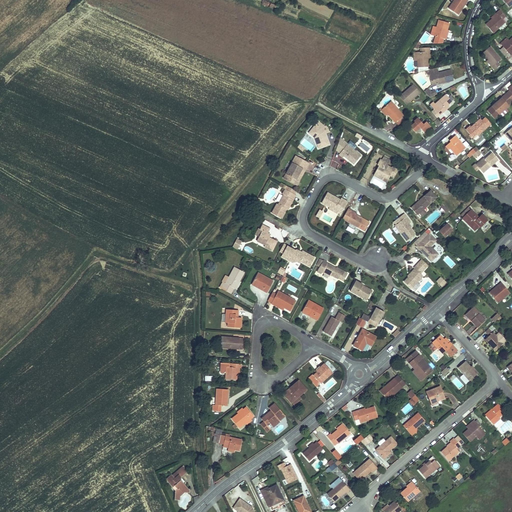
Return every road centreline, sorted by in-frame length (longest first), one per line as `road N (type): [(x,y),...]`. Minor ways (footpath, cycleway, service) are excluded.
road 1 (residential): [(428,160),(388,197),(324,177),(301,215),(306,230),(367,262),(378,260)]
road 2 (residential): [(359,374),(195,511)]
road 3 (residential): [(313,343),(258,309),(255,379),(273,382),(305,354)]
road 4 (residential): [(498,381),(355,511)]
road 5 (track): [(390,0),(319,101),(368,130)]
